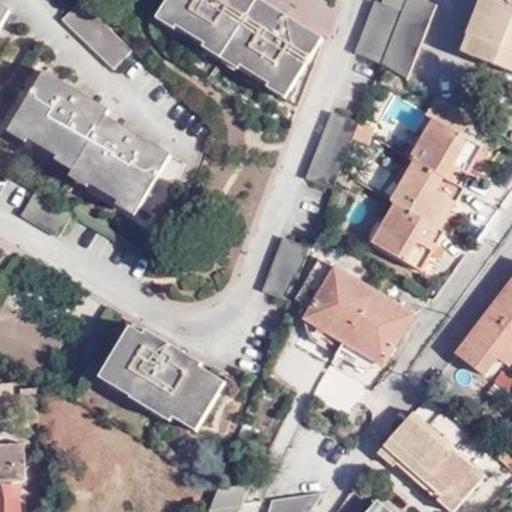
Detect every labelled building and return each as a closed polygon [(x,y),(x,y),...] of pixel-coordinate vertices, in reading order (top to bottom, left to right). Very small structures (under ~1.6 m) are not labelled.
[(77,0),(47,0),(64,15),(77,0)] [(116,65),(134,46),(85,0),(77,0),(64,15),(116,65)] [(324,38),(264,0),(166,0),(162,7),(181,19),(183,16),(210,33),(208,36),(247,61),(249,57),(274,73),(272,77),(290,89),(324,38)] [(388,0),(387,4),(407,12),(411,0),(388,0)] [(442,9),(422,0),(411,0),(407,12),(387,66),(415,83),(442,9)] [(511,72),(511,0),(497,0),(486,0),(483,8),(493,12),(474,57),(511,72)] [(359,56),(387,66),(407,12),(387,4),(381,2),(359,56)] [(0,24),(9,9),(0,3),(0,24)] [(181,19),(162,7),(157,15),(176,27),(179,23),(181,19)] [(483,8),(465,54),(474,57),(493,12),(483,8)] [(181,19),(179,23),(206,40),(208,36),(210,33),(183,16),(181,19)] [(203,44),(241,69),(244,65),(247,61),(208,36),(206,40),(203,44)] [(274,73),(249,57),(247,61),(244,65),(269,81),(272,77),(274,73)] [(108,108),(43,67),(12,119),(32,131),(34,129),(62,146),(60,149),(77,159),(74,164),(95,177),(96,175),(124,192),(123,194),(140,205),(172,153),(104,113),(108,108)] [(272,77),(269,81),(266,87),(284,99),(290,89),(272,77)] [(359,138),(364,125),(336,113),(309,180),(338,191),(359,138)] [(369,242),(433,283),(460,240),(450,233),(474,195),(468,190),(491,153),(431,117),(406,156),(411,160),(387,199),(393,203),(369,242)] [(365,122),(364,125),(359,138),(370,143),(377,127),(365,122)] [(58,234),(73,211),(37,190),(23,213),(58,234)] [(268,293),(294,303),(316,249),(286,240),(268,293)] [(414,311),(323,261),(299,305),(314,312),(307,325),(384,366),(414,311)] [(487,373),(501,354),(511,339),(511,278),(458,351),(487,373)] [(136,389),(177,412),(181,406),(205,420),(229,379),(202,364),(204,360),(147,328),(145,333),(130,324),(105,368),(138,387),(136,389)] [(511,339),(501,354),(511,361),(511,339)] [(105,368),(101,375),(134,394),(136,389),(138,387),(105,368)] [(0,406),(12,406),(10,385),(0,385),(0,406)] [(177,412),(136,389),(134,394),(131,398),(172,421),(175,415),(177,412)] [(177,412),(175,415),(200,429),(205,420),(181,406),(177,412)] [(463,511),(492,479),(418,414),(384,453),(399,466),(451,511),(463,511)] [(22,449),(0,450),(0,482),(23,482),(22,449)] [(396,470),(399,466),(384,453),(381,457),(396,470)] [(243,511),(257,479),(226,480),(212,511),(243,511)] [(317,511),(332,489),(276,497),(273,511),(317,511)] [(409,511),(393,498),(380,511),(360,511),(362,510),(356,505),(350,511),(409,511)]
